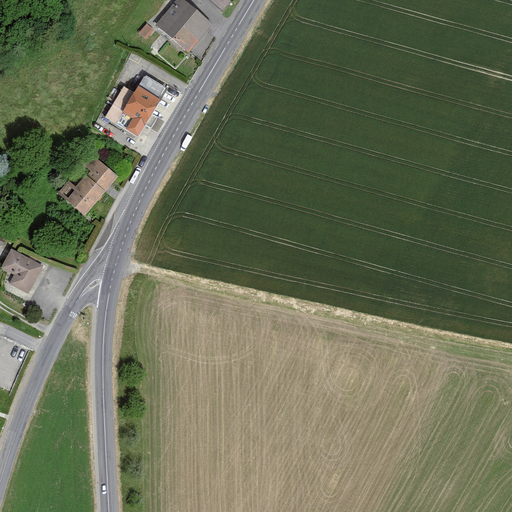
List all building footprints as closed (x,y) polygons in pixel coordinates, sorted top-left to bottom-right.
[(181,0),(176,0),(154,26),(188,55),(213,27),(181,0)] [(212,0),(223,9),(230,0),(212,0)] [(153,31),(147,26),(140,33),(146,39),(153,31)] [(145,77),(138,87),(159,100),(165,90),(145,77)] [(159,100),(138,87),(134,94),(115,124),(138,137),(144,126),(150,130),(157,119),(152,116),(161,101),(159,100)] [(115,124),(134,94),(123,88),(105,117),(115,124)] [(117,177),(91,155),(83,165),(90,171),(76,188),(68,182),(58,194),(85,216),(117,177)] [(10,249),(0,269),(14,276),(10,284),(29,294),(44,266),(10,249)]
